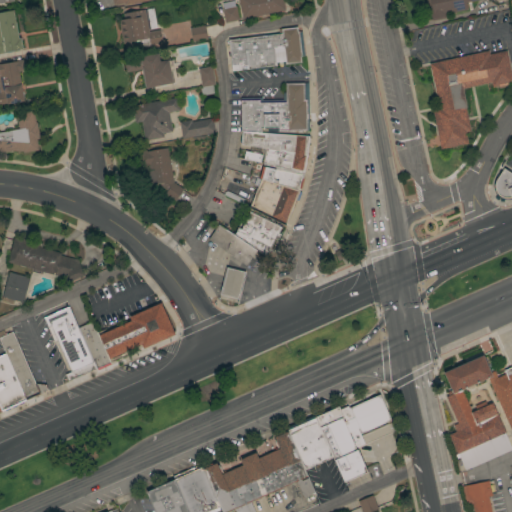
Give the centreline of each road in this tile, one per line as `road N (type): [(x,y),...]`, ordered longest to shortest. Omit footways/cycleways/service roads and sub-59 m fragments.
road 1 (primary): [(305,318),(0,455)]
road 2 (residential): [(62,0),(87,145),(87,205)]
road 3 (primary): [(159,451),(328,376)]
road 4 (tertiary): [(153,254),(87,205),(0,185)]
road 5 (primary): [(22,511),(159,451)]
road 6 (secondary): [(362,91),(390,232)]
road 7 (residential): [(483,238),(470,190),(511,118)]
road 8 (primary): [(328,376),(373,332),(397,274)]
road 9 (primary): [(474,242),(418,299),(408,343)]
road 10 (tertiary): [(408,343),(435,464)]
road 11 (tertiary): [(216,357),(153,254)]
